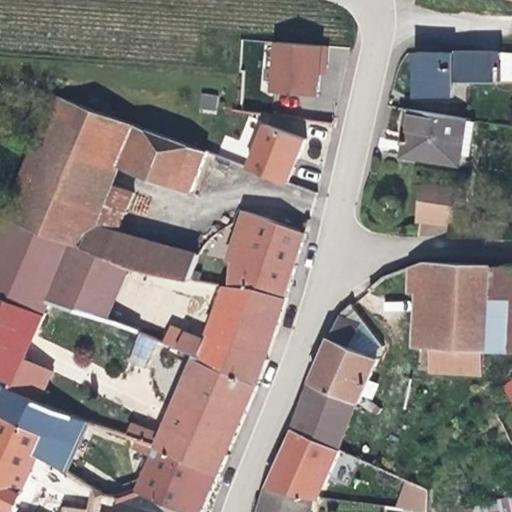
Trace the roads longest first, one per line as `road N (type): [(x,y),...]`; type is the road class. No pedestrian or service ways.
road 1 (unclassified): [(234,511),(325,251)]
road 2 (unclassified): [(325,251),(355,142),(368,18)]
road 3 (residential): [(325,251),(511,244)]
road 4 (unclassified): [(511,22),(368,18)]
